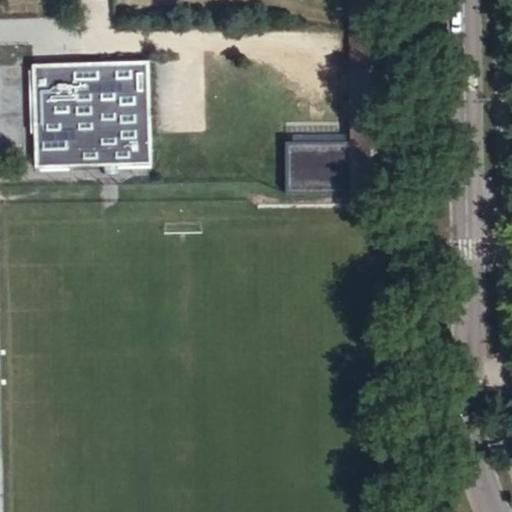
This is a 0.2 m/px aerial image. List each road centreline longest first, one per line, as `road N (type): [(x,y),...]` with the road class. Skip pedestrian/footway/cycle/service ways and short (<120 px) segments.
road 1 (tertiary): [(464,0),(467,388),(479,478),(493,511)]
road 2 (unknown): [(97,22),(327,63),(333,127)]
